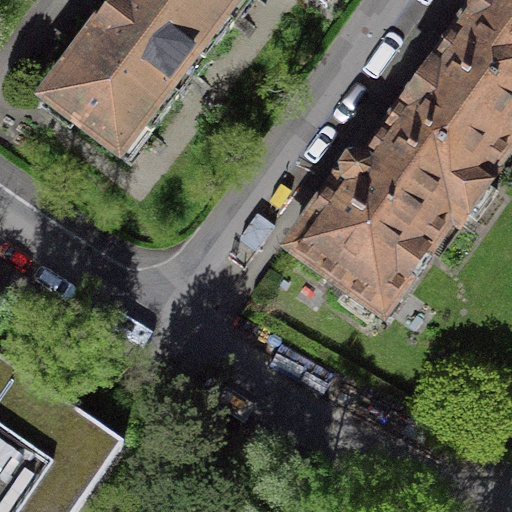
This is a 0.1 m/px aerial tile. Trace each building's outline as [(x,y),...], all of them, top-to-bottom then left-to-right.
[(98,30),(44,102),(118,157),(140,128),(150,135),(179,97),(169,90),(195,56),(204,63),(233,25),(224,18),(236,0),(120,0),(118,4),(116,2),(106,15),(95,29),(98,30)] [(511,16),(488,0),(484,0),(481,0),(474,5),(472,9),(472,14),(473,16),(435,68),(434,67),(427,78),(471,109),(465,119),(509,150),(511,146),(511,16)] [(511,0),(488,0),(511,16),(511,0)] [(367,163),(365,165),(406,194),(409,189),(453,221),(457,224),(489,179),(509,150),(465,119),(471,109),(427,78),(415,93),(405,108),(406,109),(367,163)] [(363,161),(355,161),(349,163),(345,168),(343,175),(344,176),(291,250),(349,292),(340,305),(368,325),(377,312),(384,317),(453,221),(409,189),(406,194),(365,165),(367,163),(363,161)] [(0,511),(77,511),(123,446),(0,361),(0,511)]
